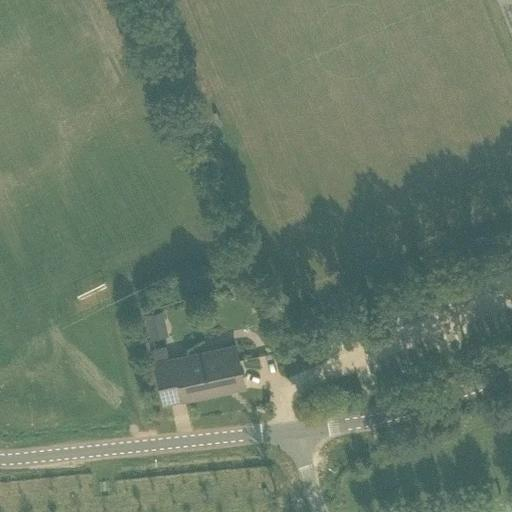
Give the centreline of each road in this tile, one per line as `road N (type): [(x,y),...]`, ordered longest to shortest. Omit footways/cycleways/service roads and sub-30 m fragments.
road 1 (unclassified): [(0,462),(296,432)]
road 2 (unclassified): [(296,432),(368,421),(511,371)]
